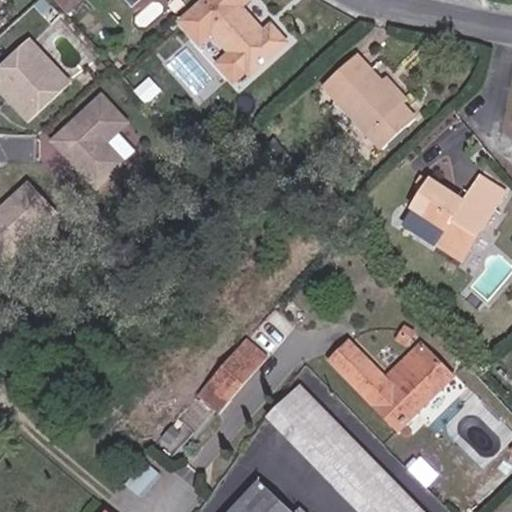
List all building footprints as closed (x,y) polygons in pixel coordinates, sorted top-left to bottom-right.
[(10,0),(0,0),(0,16),(0,17),(15,5),(10,0)] [(252,75),(287,44),(271,26),(263,33),(240,6),(247,0),(199,0),(178,19),(200,43),(212,31),(231,52),(221,62),(235,80),(247,70),(252,75)] [(31,42),(24,49),(32,57),(39,51),(31,42)] [(71,84),(39,51),(32,57),(24,49),(0,71),(0,90),(30,123),(71,84)] [(415,120),(402,105),(381,82),(357,56),(322,87),(381,151),(415,120)] [(381,82),(402,105),(406,102),(386,78),(381,82)] [(55,141),(67,153),(70,150),(79,159),(76,163),(100,188),(128,162),(109,142),(131,121),(105,94),(55,141)] [(67,153),(76,163),(79,159),(70,150),(67,153)] [(479,175),(461,206),(453,201),(456,197),(431,181),(411,212),(428,222),(419,235),(436,246),(442,237),(469,253),(481,234),(475,231),(481,222),(487,225),(506,194),(498,190),(500,188),(479,175)] [(60,212),(32,183),(0,212),(0,246),(11,258),(60,212)] [(403,225),(419,235),(428,222),(411,212),(403,225)] [(481,234),(487,225),(481,222),(475,231),(481,234)] [(0,268),(11,258),(0,246),(0,268)] [(266,357),(247,340),(209,384),(229,400),(266,357)] [(453,378),(430,354),(394,389),(384,378),(349,343),(331,363),(400,430),(453,378)] [(394,389),(430,354),(419,343),(384,378),(394,389)] [(423,511),(301,386),(267,419),(357,511),(423,511)] [(291,511),(290,511),(260,482),(232,511),(305,511),(298,505),(291,511)]
